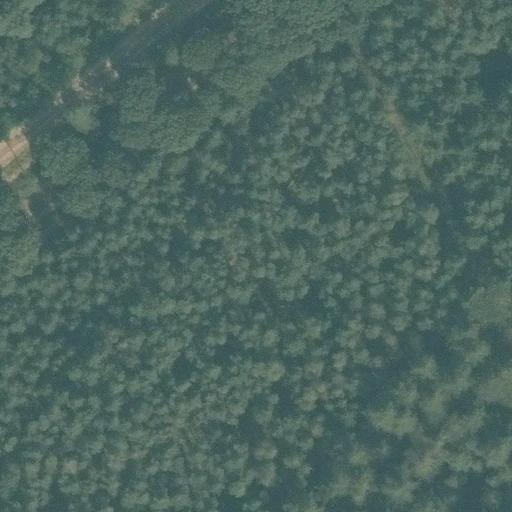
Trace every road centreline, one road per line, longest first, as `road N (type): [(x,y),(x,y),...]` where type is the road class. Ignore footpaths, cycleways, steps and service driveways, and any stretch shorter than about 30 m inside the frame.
road 1 (track): [(305,0),(511,353)]
road 2 (track): [(0,226),(281,0)]
road 3 (track): [(0,139),(178,0)]
